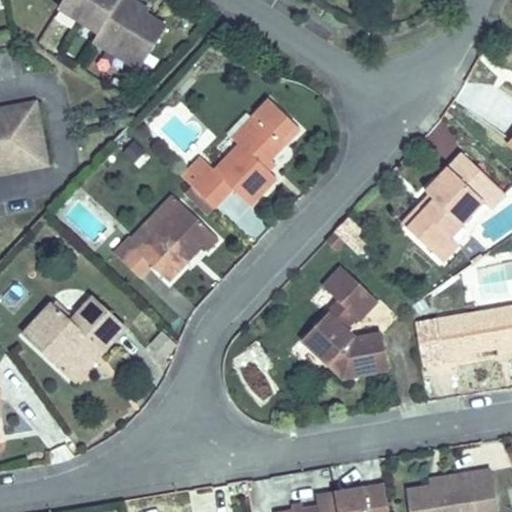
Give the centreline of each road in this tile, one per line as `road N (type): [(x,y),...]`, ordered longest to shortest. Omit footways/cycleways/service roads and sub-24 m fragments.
road 1 (residential): [(210,434),(197,408),(202,344),(378,132),(396,71)]
road 2 (residential): [(210,434),(238,451),(289,452),(511,413)]
road 3 (residential): [(0,494),(87,479),(210,434)]
road 4 (residential): [(0,89),(48,87),(68,158),(52,179),(0,190)]
road 5 (residential): [(396,71),(358,69),(322,54),(237,0)]
